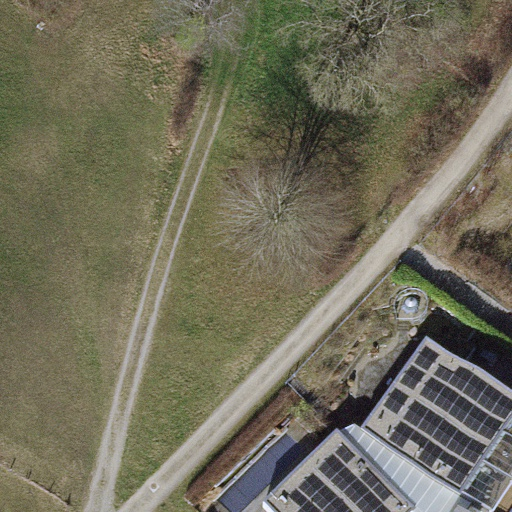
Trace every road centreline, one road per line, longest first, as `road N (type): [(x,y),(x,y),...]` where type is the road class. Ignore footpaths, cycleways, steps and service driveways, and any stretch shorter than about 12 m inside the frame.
road 1 (residential): [(141,511),(396,242),(511,92)]
road 2 (track): [(100,511),(166,251),(249,0)]
